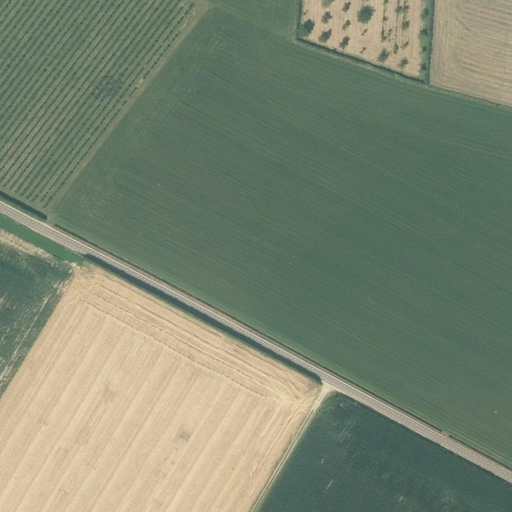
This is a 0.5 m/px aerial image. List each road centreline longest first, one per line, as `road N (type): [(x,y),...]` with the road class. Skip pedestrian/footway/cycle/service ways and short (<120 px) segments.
road 1 (tertiary): [(511,479),(0,207)]
road 2 (track): [(330,380),(252,511)]
